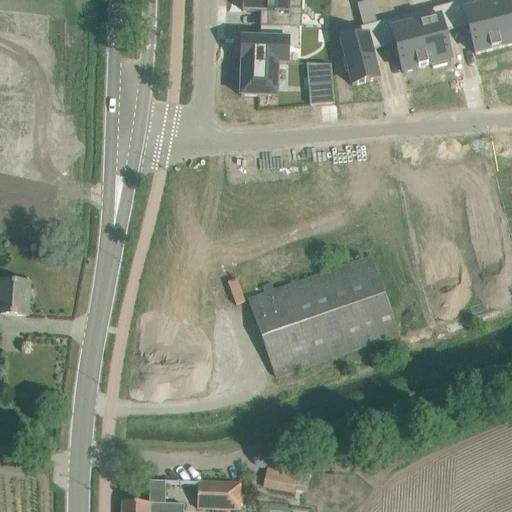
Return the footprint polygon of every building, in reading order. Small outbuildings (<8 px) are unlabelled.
[(243,0),(243,13),(267,14),(267,28),(282,29),(299,30),(302,30),(303,10),(291,9),(291,0),(243,0)] [(487,0),(473,0),(450,6),(457,31),(469,28),(476,56),(500,50),(487,0)] [(511,0),(487,0),(500,50),(511,46),(511,0)] [(450,6),(414,15),(428,68),(432,67),(432,70),(447,66),(446,64),(452,62),(444,34),(457,31),(450,6)] [(414,15),(378,24),(384,49),(396,46),(403,74),(428,68),(414,15)] [(378,24),(339,34),(346,58),(343,59),(346,73),(349,72),(353,87),(379,81),(372,52),(384,49),(378,24)] [(242,39),(241,64),(243,64),(243,63),(279,65),(279,66),(289,66),(289,65),(289,48),(299,49),(299,30),(282,29),(281,41),(242,39)] [(243,64),(242,97),(277,98),(279,66),(279,65),(243,63),(243,64)] [(332,67),(307,66),(309,88),(333,86),(332,67)] [(275,378),(401,339),(376,256),(263,290),(264,293),(250,297),(275,378)] [(0,300),(4,300),(3,316),(7,316),(27,317),(29,285),(19,284),(9,284),(5,283),(5,285),(0,284),(0,300)] [(309,477),(300,475),(300,474),(268,468),(264,489),(296,495),(296,492),(306,494),(309,477)] [(198,510),(240,511),(241,485),(199,484),(198,510)]
